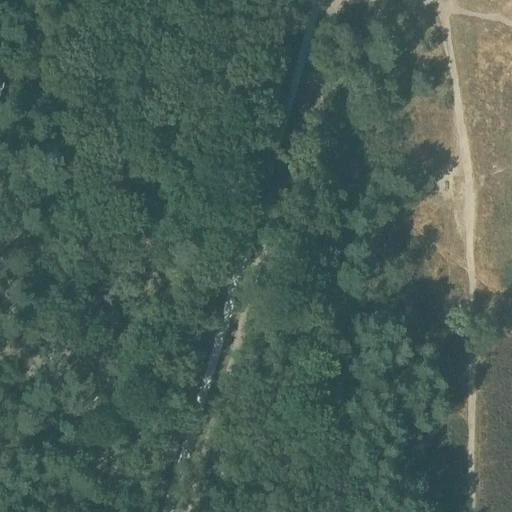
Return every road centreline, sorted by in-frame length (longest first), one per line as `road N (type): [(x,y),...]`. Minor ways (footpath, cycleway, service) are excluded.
road 1 (unknown): [(190,511),(197,461),(334,0)]
road 2 (track): [(79,0),(114,178)]
